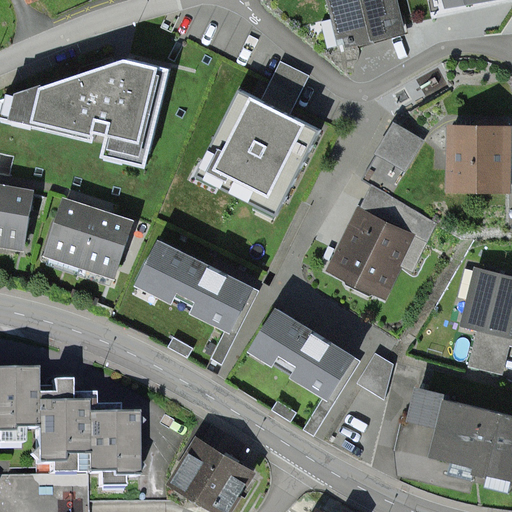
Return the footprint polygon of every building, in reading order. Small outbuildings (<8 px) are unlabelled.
[(30,0),(35,9),(57,0),(30,0)] [(396,0),(334,0),(347,49),(405,34),(396,0)] [(131,55),(45,84),(37,121),(108,133),(105,155),(143,163),(166,64),(131,55)] [(236,91),(195,176),(289,222),(326,134),(236,91)] [(509,124),(449,123),(448,187),(508,188),(509,124)] [(43,200),(0,190),(0,250),(30,257),(43,200)] [(139,230),(67,208),(51,261),(123,282),(139,230)] [(418,237),(361,209),(330,271),(386,300),(418,237)] [(264,288),(164,238),(140,286),(240,336),(264,288)] [(511,335),(511,277),(476,267),(459,325),(511,340),(511,335)] [(363,353),(281,304),(252,351),(334,400),(363,353)] [(32,366),(0,367),(0,429),(36,428),(37,453),(83,451),(84,470),(136,468),(133,409),(89,411),(89,392),(33,394),(32,366)] [(511,413),(442,397),(428,461),(511,480),(511,413)] [(243,467),(201,443),(178,483),(230,511),(253,472),(243,467)]
